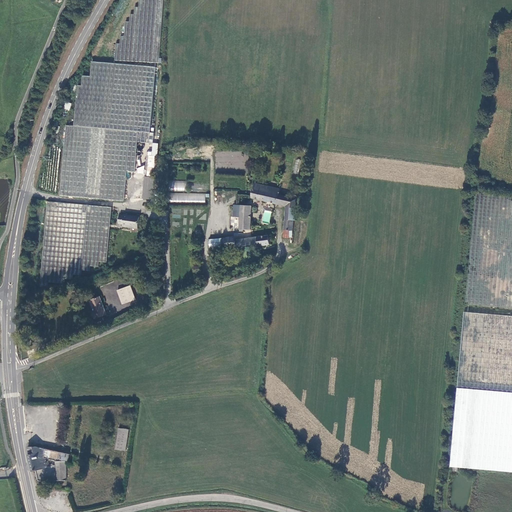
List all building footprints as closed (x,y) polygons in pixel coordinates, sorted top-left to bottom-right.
[(117,43),(116,60),(160,63),(160,58),(163,0),(139,0),(139,7),(135,7),(134,14),(130,14),(130,22),(126,22),(125,36),(121,36),(120,44),(117,43)] [(67,125),(61,196),(125,202),(127,171),(135,172),(138,142),(154,144),(155,133),(151,133),(157,67),(92,62),(91,76),(83,76),(82,85),(78,85),(75,126),(67,125)] [(69,110),(72,103),(65,101),(63,108),(69,110)] [(156,177),(157,156),(147,155),(145,177),(156,177)] [(297,174),(301,160),(297,159),(292,173),(297,174)] [(156,194),(158,178),(156,177),(145,177),(143,200),(154,201),(154,198),(154,194),(156,194)] [(185,191),(186,181),(170,180),(169,190),(185,191)] [(278,193),(254,187),(250,201),(275,208),(278,193)] [(205,203),(205,194),(168,192),(168,201),(205,203)] [(511,197),(477,194),(467,307),(511,310),(511,197)] [(294,210),(296,201),(278,199),(276,208),(284,210),(281,240),(290,240),(293,222),(294,222),(296,211),(294,210)] [(108,263),(113,207),(48,202),(40,288),(48,289),(49,283),(65,284),(66,279),(74,280),(75,275),(82,276),(83,271),(91,272),(92,267),(100,268),(100,262),(108,263)] [(248,233),(249,209),(235,209),(235,215),(239,215),(238,232),(248,233)] [(123,227),(139,229),(140,216),(125,214),(125,215),(120,214),(119,224),(124,225),(123,227)] [(266,238),(255,240),(257,248),(257,249),(268,247),(266,238)] [(233,240),(209,243),(209,252),(215,252),(234,250),(234,244),(233,240)] [(255,240),(234,244),(234,250),(257,248),(255,240)] [(131,286),(118,291),(124,305),(137,300),(131,286)] [(108,316),(101,298),(92,301),(97,312),(94,314),(97,321),(108,316)] [(511,317),(466,313),(459,388),(511,392),(511,317)] [(511,393),(459,389),(453,468),(511,472),(511,393)] [(126,453),(130,431),(120,430),(116,451),(126,453)] [(47,449),(36,446),(28,447),(30,454),(29,454),(32,470),(37,469),(38,477),(47,475),(48,480),(51,480),(52,481),(56,481),(56,480),(66,481),(66,462),(68,462),(68,455),(47,449)]
